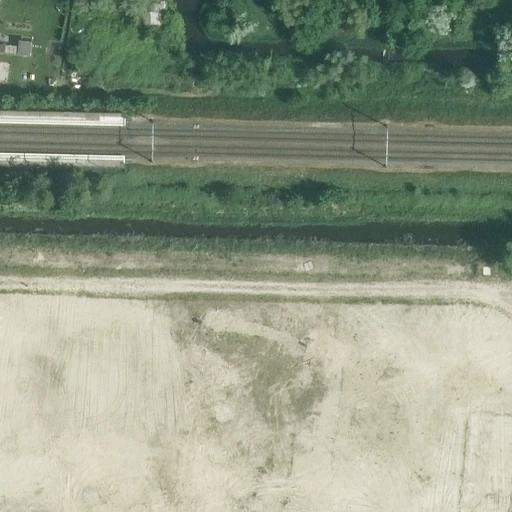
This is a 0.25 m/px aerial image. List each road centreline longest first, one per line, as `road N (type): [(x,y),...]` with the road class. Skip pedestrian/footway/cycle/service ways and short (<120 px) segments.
road 1 (residential): [(208,286),(194,511)]
road 2 (residential): [(456,296),(446,511)]
